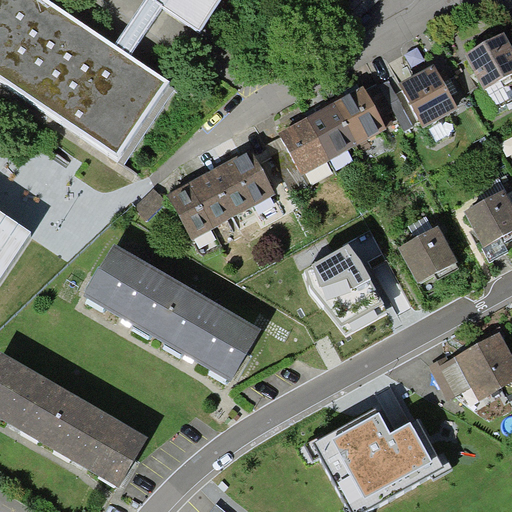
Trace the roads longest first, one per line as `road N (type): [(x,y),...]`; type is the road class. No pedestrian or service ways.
road 1 (residential): [(511,285),(218,449),(156,511)]
road 2 (residential): [(463,0),(271,97),(182,152)]
